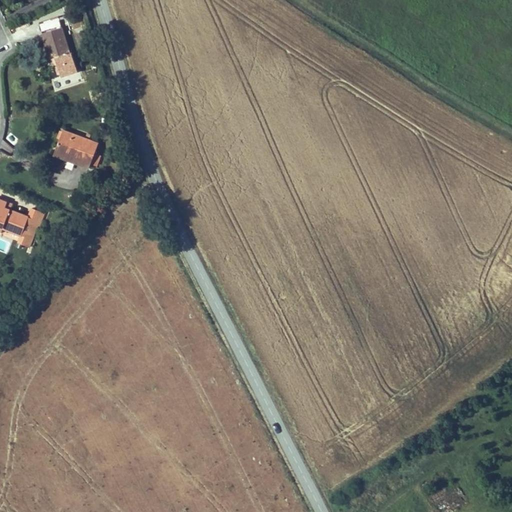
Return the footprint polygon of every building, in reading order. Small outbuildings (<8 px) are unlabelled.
[(60,33),(40,38),(44,52),(47,62),(53,60),(55,66),(59,81),(78,76),(72,56),(67,58),(60,33)] [(53,60),(47,62),(49,68),(55,66),(53,60)] [(101,146),(67,132),(61,145),(59,150),(77,158),(76,160),(92,168),(101,146)] [(77,158),(59,150),(56,158),(90,172),(92,168),(76,160),(77,158)] [(0,234),(2,236),(22,243),(20,249),(32,253),(35,243),(33,242),(37,231),(40,232),(45,218),(32,213),(28,223),(12,217),(2,214),(4,208),(0,206),(0,234)] [(2,214),(12,217),(14,211),(4,208),(2,214)]
